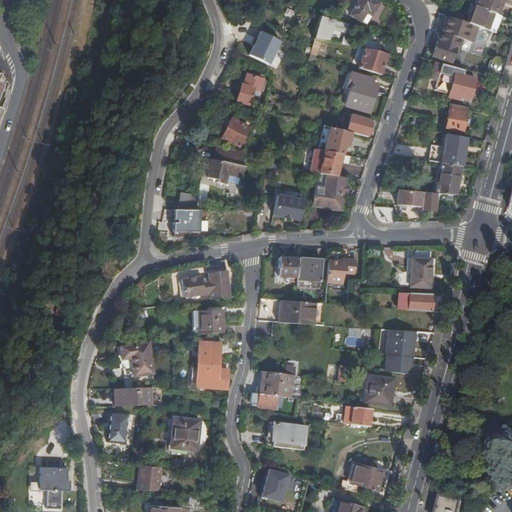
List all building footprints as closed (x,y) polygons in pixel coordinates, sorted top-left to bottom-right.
[(352,0),(349,5),(345,11),(361,21),(362,21),(367,24),(373,15),(370,14),(372,11),(374,12),(380,3),(373,0),(352,0)] [(479,0),(477,7),(499,15),(504,0),(479,0)] [(467,14),(464,22),(478,26),(499,33),(505,17),(499,15),(477,7),(471,4),(467,14)] [(322,16),(315,39),(322,41),(330,42),(333,29),(348,33),(351,25),(339,21),(322,16)] [(449,17),(444,33),(464,40),(473,42),(478,26),(464,22),(449,17)] [(268,40),(252,32),(242,51),(258,59),(268,40)] [(438,41),(461,48),(464,40),(444,33),(441,32),(438,41)] [(343,44),(356,47),(357,40),(344,36),(343,44)] [(315,39),(312,54),(318,56),(322,41),(315,39)] [(461,48),(438,41),(433,56),(452,62),(457,48),(461,49),(461,48)] [(382,75),(389,55),(378,51),(366,49),(360,68),(382,75)] [(367,77),(352,73),(348,86),(352,87),(346,106),(370,113),(379,84),(366,81),(367,77)] [(477,79),(455,73),(450,94),(471,100),(477,79)] [(248,74),(245,82),(250,83),(249,86),(244,84),(242,84),(237,101),(256,106),(264,79),(248,74)] [(467,108),(451,105),(450,110),(447,128),(464,131),(467,114),(466,113),(467,108)] [(249,128),(222,114),(218,123),(228,128),(223,138),(240,147),(249,128)] [(347,131),(352,133),(368,137),(373,120),(352,114),(347,131)] [(347,131),(331,127),(325,151),(343,154),(345,146),(346,143),(349,144),(352,133),(347,131)] [(462,166),(463,167),(468,138),(447,134),(444,148),(431,146),(429,161),(439,163),(441,163),(442,163),(462,166)] [(216,155),(245,161),(246,154),(218,148),(216,155)] [(484,148),(482,156),(489,157),(490,150),(484,148)] [(310,172),(327,175),(337,176),(343,154),(325,151),(315,149),(310,172)] [(244,168),(245,161),(216,155),(215,161),(213,160),(208,178),(212,179),(219,181),(218,183),(227,185),(229,178),(229,175),(243,179),(246,168),(244,168)] [(442,163),(441,163),(436,193),(457,195),(462,166),(442,163)] [(316,187),(314,199),(343,203),(344,193),(345,186),(346,178),(337,176),(327,175),(325,189),(316,187)] [(424,192),(399,190),(397,205),(423,208),(424,192)] [(196,195),(181,193),(179,207),(194,208),(196,195)] [(295,199),(305,201),(305,198),(306,194),(296,193),(296,196),(295,199)] [(291,218),(291,220),(301,222),(301,220),(305,201),(295,199),(277,196),(274,217),(283,219),(284,217),(291,218)] [(341,210),(343,203),(314,199),(313,206),(341,210)] [(252,211),(239,211),(240,226),(255,226),(256,222),(250,223),(252,211)] [(184,216),(186,229),(207,227),(205,213),(184,216)] [(207,227),(186,229),(187,236),(208,233),(207,227)] [(341,259),(329,258),(327,281),(344,282),(344,271),(356,272),(357,258),(347,257),(347,259),(341,259)] [(278,277),(298,278),(300,259),(280,258),(278,277)] [(322,261),(300,259),(298,278),(298,280),(321,281),(322,281),(322,279),(321,279),(322,261)] [(431,259),(411,259),(410,287),(430,288),(431,259)] [(232,297),(229,270),(210,273),(211,278),(204,278),(204,275),(183,278),(184,290),(194,289),(195,295),(212,293),(213,299),(232,297)] [(433,294),(410,294),(408,311),(431,312),(433,294)] [(286,311),(285,316),(316,318),(317,303),(297,302),(283,301),(283,311),(286,311)] [(198,310),(199,333),(225,332),(224,309),(198,310)] [(285,323),(315,325),(316,318),(285,316),(285,323)] [(415,358),(415,332),(404,331),(389,330),(389,355),(415,358)] [(150,342),(118,347),(120,362),(130,360),(132,378),(154,375),(150,342)] [(221,342),(200,342),(199,387),(230,386),(230,368),(221,368),(221,342)] [(338,381),(346,382),(348,367),(340,366),(338,381)] [(286,367),(285,374),(293,375),(299,376),(299,373),(294,372),(295,368),(286,367)] [(263,371),(261,386),(291,390),(293,375),(285,374),(263,371)] [(369,376),(368,385),(393,389),(395,379),(369,376)] [(393,389),(368,385),(366,400),(392,403),(393,389)] [(260,394),(276,397),(290,398),(291,390),(261,386),(260,394)] [(114,389),(114,406),(126,406),(144,406),(143,388),(114,389)] [(275,409),(276,397),(260,394),(252,393),(251,403),(258,404),(258,406),(275,409)] [(344,424),(352,425),(354,408),(346,407),(344,424)] [(354,408),(352,425),(370,427),(372,410),(354,408)] [(108,425),(107,429),(106,442),(124,444),(128,417),(109,415),(108,425)] [(207,421),(173,418),(169,453),(183,455),(185,455),(186,453),(187,449),(204,451),(207,421)] [(302,428),(265,424),(263,447),(299,451),(302,428)] [(156,491),(157,490),(159,467),(142,465),(140,464),(138,480),(136,480),(134,488),(146,490),(156,491)] [(347,483),(350,484),(355,465),(352,464),(347,483)] [(355,465),(350,484),(380,492),(385,473),(355,465)] [(47,508),(62,508),(62,490),(72,491),(72,481),(69,480),(69,468),(39,468),(39,490),(47,490),(47,508)] [(291,475),(270,469),(263,497),(284,502),(291,475)] [(30,489),(38,489),(38,471),(30,471),(30,489)] [(493,497),(503,508),(511,500),(511,495),(505,487),(493,497)] [(460,511),(463,501),(442,496),(437,511),(460,511)] [(339,509),(351,511),(364,511),(366,508),(341,501),(339,509)]
